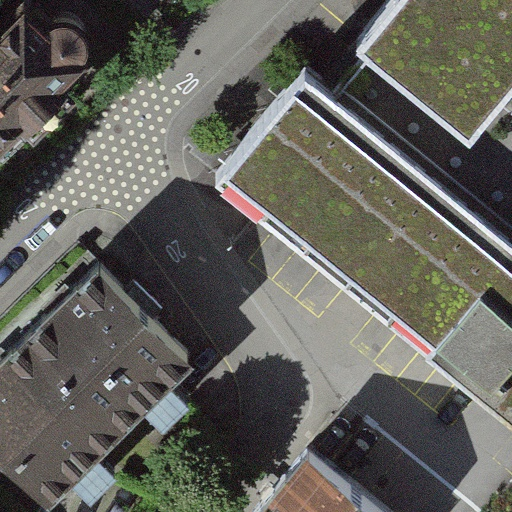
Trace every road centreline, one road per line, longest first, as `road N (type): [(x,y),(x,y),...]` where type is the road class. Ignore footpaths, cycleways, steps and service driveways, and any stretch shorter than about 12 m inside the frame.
road 1 (residential): [(114,163),(220,306),(259,387),(256,439),(205,511)]
road 2 (residential): [(114,163),(275,0)]
road 3 (residential): [(0,271),(114,163)]
